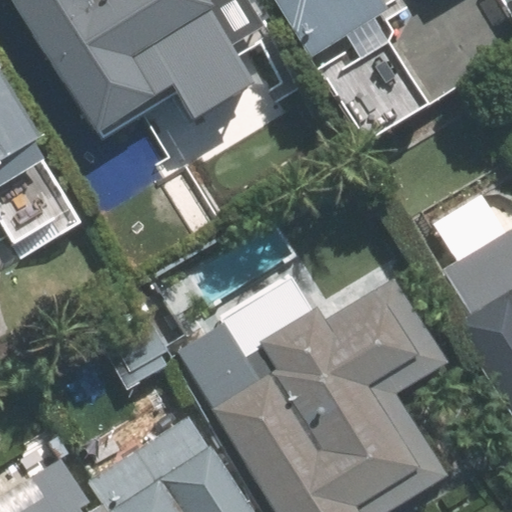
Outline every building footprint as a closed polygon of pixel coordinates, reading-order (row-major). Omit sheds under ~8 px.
[(0,0),(0,5),(83,141),(155,96),(172,125),(241,85),(189,0),(0,0)] [(268,0),(303,58),(385,10),(378,0),(268,0)] [(511,0),(487,0),(511,41),(511,0)] [(26,144),(0,100),(0,200),(9,194),(22,217),(50,201),(19,149),(26,144)] [(103,238),(127,279),(221,223),(196,182),(157,205),(143,182),(100,208),(113,232),(103,238)] [(511,239),(443,281),(469,324),(453,334),(511,431),(511,239)] [(207,422),(261,511),(400,511),(443,486),(394,406),(443,377),(391,290),(321,332),(314,321),(238,366),(220,336),(175,362),(210,420),(207,422)] [(95,351),(120,395),(161,370),(135,327),(95,351)] [(204,457),(185,424),(86,483),(104,511),(243,511),(209,454),(204,457)] [(0,511),(78,511),(54,469),(0,500),(0,511)]
